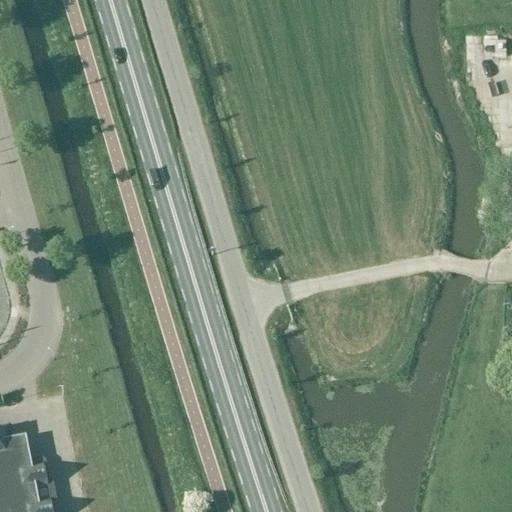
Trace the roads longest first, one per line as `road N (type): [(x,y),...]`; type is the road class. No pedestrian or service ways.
road 1 (primary): [(267,511),(107,0)]
road 2 (unclassified): [(310,511),(155,0)]
road 3 (unclassified): [(0,150),(46,314),(22,368),(0,379)]
